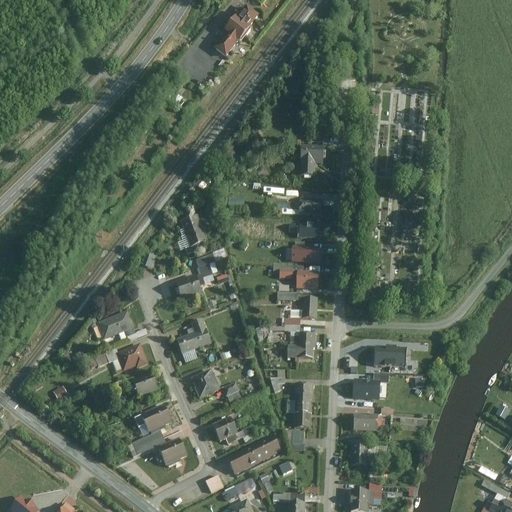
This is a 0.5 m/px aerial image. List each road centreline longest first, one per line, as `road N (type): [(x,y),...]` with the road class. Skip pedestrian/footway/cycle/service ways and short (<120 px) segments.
road 1 (residential): [(327,511),(351,88)]
road 2 (tertiary): [(0,207),(118,91),(185,0)]
road 3 (residential): [(144,288),(210,467),(149,510)]
road 4 (tertiary): [(149,510),(0,397)]
